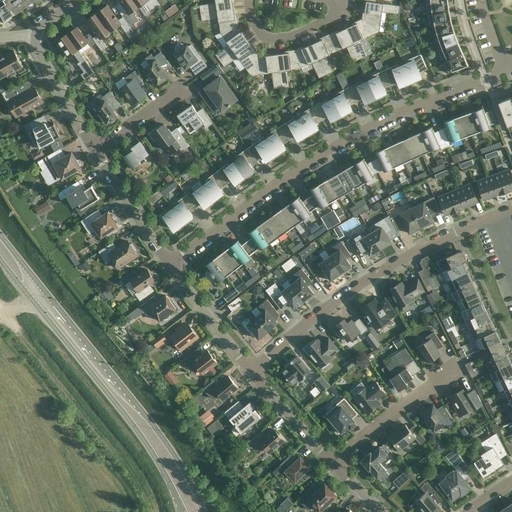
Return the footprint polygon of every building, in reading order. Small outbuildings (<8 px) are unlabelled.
[(0,0),(0,13),(1,15),(0,15),(0,16),(5,23),(12,18),(11,17),(14,14),(4,0),(0,0)] [(17,0),(4,0),(14,14),(23,8),(17,0)] [(122,15),(123,17),(130,26),(139,20),(135,15),(136,13),(134,11),(139,8),(133,0),(118,0),(127,11),(122,15)] [(151,12),(151,11),(160,5),(156,0),(133,0),(139,8),(145,16),(150,14),(151,12)] [(199,5),(200,13),(234,8),(232,0),(215,0),(216,3),(199,5)] [(446,0),(426,2),(428,15),(448,11),(449,11),(447,0),(446,0)] [(362,19),(379,32),(382,12),(399,14),(399,13),(405,14),(402,6),(400,6),(376,3),(366,1),(366,2),(365,12),(363,12),(362,19)] [(175,4),(166,10),(169,15),(178,10),(175,4)] [(123,17),(118,20),(108,5),(104,8),(102,7),(98,10),(98,12),(97,13),(111,32),(112,31),(114,32),(118,29),(117,27),(120,25),(126,33),(132,29),(130,26),(123,17)] [(218,19),(220,33),(239,25),(238,18),(236,19),(234,8),(200,13),(202,21),(218,19)] [(448,11),(428,15),(431,27),(450,22),(451,22),(449,11),(448,11)] [(97,13),(96,13),(95,12),(91,16),(91,17),(87,20),(98,35),(93,38),(96,43),(101,51),(107,47),(101,38),(104,36),(106,37),(111,34),(110,32),(111,32),(97,13)] [(361,59),(362,62),(369,59),(361,40),(379,32),(362,19),(355,22),(356,24),(346,28),(361,59)] [(450,22),(431,27),(434,39),(454,32),(451,22),(450,22)] [(241,33),(243,31),(239,25),(220,33),(229,45),(215,54),(220,61),(247,41),(241,33)] [(67,34),(78,50),(88,43),(91,47),(96,43),(93,38),(89,33),(84,37),(77,27),(67,34)] [(346,47),(353,62),(361,59),(346,28),(337,33),(336,31),(328,34),(336,52),(346,47)] [(458,43),(454,32),(434,39),(438,50),(458,43)] [(67,34),(57,41),(68,57),(73,53),(79,62),(78,63),(79,65),(79,64),(85,72),(81,75),(84,80),(94,73),(78,50),(67,34)] [(312,44),(328,79),(334,76),(332,72),(333,72),(326,56),(336,52),(328,34),(321,38),(322,40),(312,44)] [(254,50),(251,47),(247,41),(220,61),(224,67),(238,58),(250,75),(259,55),(255,49),(254,50)] [(458,43),(438,50),(443,62),(463,53),(460,48),(458,42),(458,43)] [(189,66),(196,75),(207,66),(191,45),(188,47),(187,45),(185,47),(183,43),(178,43),(175,45),(174,50),(177,53),(175,55),(185,69),(189,66)] [(322,77),(324,81),(328,79),(312,44),(302,49),(301,47),(295,50),(300,69),(312,63),(319,78),(322,77)] [(277,54),(282,88),(290,87),(287,70),(300,69),(295,50),(288,51),(288,53),(277,54)] [(0,59),(0,79),(6,76),(8,79),(16,74),(15,71),(23,67),(14,51),(0,59)] [(144,69),(155,85),(158,84),(160,85),(165,81),(165,79),(167,77),(164,72),(171,66),(161,52),(153,57),(151,54),(145,58),(150,65),(144,69)] [(463,53),(443,62),(448,73),(468,66),(463,53)] [(272,72),(274,89),(282,88),(277,54),(267,56),(266,54),(259,55),(250,75),(272,72)] [(404,65),(412,84),(419,81),(418,78),(421,77),(418,70),(426,67),(421,55),(408,60),(409,63),(404,65)] [(203,96),(212,108),(216,105),(220,111),(237,99),(220,75),(224,72),(218,64),(200,76),(206,85),(211,81),(212,83),(204,88),(208,93),(203,96)] [(403,84),(404,87),(412,84),(404,65),(399,68),(397,65),(385,70),(390,82),(397,79),(400,86),(403,84)] [(368,82),(377,100),(384,96),(383,94),(386,92),(383,86),(390,82),(385,70),(372,76),(373,79),(368,82)] [(124,77),(115,83),(119,90),(121,89),(131,103),(135,104),(138,101),(140,101),(144,99),(145,96),(146,96),(138,86),(143,82),(135,71),(125,78),(124,77)] [(368,101),(370,103),(377,100),(368,82),(363,84),(362,82),(349,88),(355,99),(362,96),(365,102),(368,101)] [(10,116),(14,117),(16,116),(17,117),(43,102),(34,87),(29,90),(25,83),(1,92),(7,103),(9,102),(11,107),(10,108),(8,112),(10,116)] [(333,99),(343,117),(350,113),(349,111),(352,109),(348,103),(355,99),(349,88),(337,94),(338,97),(333,99)] [(114,112),(121,106),(110,91),(103,97),(101,95),(99,95),(97,96),(96,97),(96,100),(97,101),(99,105),(95,108),(101,116),(101,118),(102,120),(103,121),(105,122),(107,124),(109,122),(110,122),(111,122),(112,122),(113,121),(114,120),(115,120),(115,118),(117,116),(114,112)] [(511,104),(511,102),(511,101),(511,98),(510,98),(501,102),(498,102),(507,127),(511,125),(511,104)] [(334,119),(336,121),(343,117),(333,99),(328,102),(327,100),(315,106),(321,117),(328,114),(332,120),(334,119)] [(177,115),(190,133),(203,124),(206,128),(213,123),(202,108),(197,112),(192,105),(177,115)] [(299,119),(310,136),(317,132),(315,129),(318,128),(314,121),(321,117),(315,106),(303,113),(304,116),(299,119)] [(473,112),(481,132),(490,128),(490,126),(496,123),(491,110),(485,112),(483,108),(473,112)] [(481,132),(473,112),(464,115),(471,135),(481,132)] [(471,135),(464,115),(454,119),(461,139),(471,135)] [(301,138),(303,140),(310,136),(299,119),(294,122),(293,119),(281,126),(288,137),(295,133),(298,139),(301,138)] [(440,130),(447,147),(453,144),(452,142),(461,139),(454,119),(444,122),(446,128),(440,130)] [(34,140),(38,147),(60,136),(54,124),(48,128),(45,123),(38,127),(34,120),(24,125),(32,141),(34,140)] [(168,145),(173,152),(179,148),(182,152),(190,146),(177,128),(171,132),(169,129),(168,129),(164,124),(156,130),(155,128),(148,133),(154,142),(156,141),(163,149),(168,145)] [(266,140),(277,157),(284,152),(283,150),(285,148),(281,142),(288,137),(281,126),(269,134),(271,137),(266,140)] [(422,132),(431,151),(440,147),(441,149),(447,147),(440,130),(434,133),(432,127),(422,132)] [(431,151),(422,132),(413,136),(422,155),(431,151)] [(422,155),(413,136),(404,140),(412,159),(422,155)] [(269,159),(271,161),(277,157),(266,140),(261,143),(260,141),(248,149),(256,159),(262,154),(266,161),(269,159)] [(412,159),(404,140),(394,144),(403,163),(412,159)] [(125,156),(133,169),(140,164),(141,165),(146,161),(144,157),(148,154),(140,142),(133,147),(132,146),(127,150),(129,153),(125,156)] [(403,163),(394,144),(385,148),(394,168),(403,163)] [(372,161),(378,172),(383,170),(384,172),(394,168),(385,148),(375,153),(378,158),(372,161)] [(234,163),(246,179),(253,174),(251,172),(254,170),(249,164),(256,159),(248,149),(237,157),(239,159),(234,163)] [(48,168),(56,181),(62,178),(63,179),(81,168),(80,167),(80,166),(81,165),(81,164),(81,162),(80,161),(80,160),(79,160),(78,160),(76,160),(72,153),(62,159),(57,151),(38,162),(43,171),(48,168)] [(355,164),(365,182),(374,177),(373,175),(378,172),(372,161),(367,164),(364,159),(355,164)] [(238,181),(240,184),(246,179),(234,163),(230,166),(228,164),(217,172),(225,182),(231,178),(236,183),(238,181)] [(365,182),(355,164),(346,169),(356,188),(365,182)] [(356,188),(346,169),(337,174),(348,193),(356,188)] [(499,173),(505,192),(511,190),(511,189),(511,175),(510,169),(499,173)] [(204,186),(216,202),(222,197),(221,195),(223,193),(219,187),(225,182),(217,172),(206,180),(208,183),(204,186)] [(488,177),(495,196),(499,194),(499,195),(505,192),(499,173),(488,177)] [(348,193),(337,174),(328,179),(339,198),(348,193)] [(484,200),(495,196),(488,177),(477,181),(484,200)] [(339,198),(328,179),(319,184),(330,203),(339,198)] [(308,198),(315,209),(316,211),(330,203),(319,184),(310,190),(313,195),(308,198)] [(470,184),(459,188),(467,206),(478,202),(470,184)] [(74,206),(81,216),(83,213),(94,202),(99,199),(92,186),(84,191),(81,187),(75,191),(72,185),(57,194),(61,200),(68,196),(74,206)] [(208,205),(209,207),(216,202),(204,186),(199,190),(197,187),(187,195),(194,206),(201,201),(205,207),(208,205)] [(449,193),(457,211),(463,209),(463,208),(467,206),(459,188),(449,193)] [(152,204),(163,196),(159,190),(148,199),(152,204)] [(438,197),(446,215),(450,213),(451,214),(457,211),(449,193),(438,197)] [(173,209),(185,225),(192,220),(190,218),(193,216),(188,210),(194,206),(187,195),(176,204),(178,206),(173,209)] [(290,203),(303,220),(311,214),(310,212),(315,209),(308,198),(303,202),(299,197),(290,203)] [(384,206),(390,203),(388,197),(381,201),(384,206)] [(412,208),(421,228),(423,227),(425,227),(431,225),(431,223),(433,222),(430,214),(433,212),(434,214),(440,211),(434,197),(412,208)] [(303,220),(290,203),(282,209),(295,226),(303,220)] [(34,208),(33,209),(37,217),(39,216),(41,215),(39,205),(34,208)] [(349,209),(354,217),(360,213),(357,209),(355,205),(349,209)] [(335,212),(341,221),(346,218),(341,208),(335,212)] [(406,226),(409,233),(412,232),(414,233),(419,230),(420,228),(421,228),(412,208),(390,218),(395,228),(397,232),(403,229),(402,228),(406,226)] [(177,228),(179,230),(185,225),(173,209),(169,213),(167,211),(160,216),(168,226),(170,224),(174,230),(177,228)] [(295,226),(282,209),(274,215),(286,232),(295,226)] [(99,234),(101,237),(106,234),(107,236),(114,232),(113,230),(118,226),(116,223),(111,215),(110,215),(108,212),(101,216),(98,210),(96,212),(96,211),(81,221),(90,234),(94,231),(97,236),(99,234)] [(286,232),(274,215),(266,221),(278,238),(286,232)] [(395,228),(390,218),(389,216),(368,228),(371,233),(381,249),(391,243),(386,233),(395,228)] [(278,238),(266,221),(257,227),(270,244),(278,238)] [(337,226),(333,229),(340,237),(344,234),(337,226)] [(247,241),(254,252),(259,248),(261,250),(270,244),(257,227),(249,233),(252,238),(247,241)] [(370,256),(381,249),(371,233),(365,236),(362,231),(347,240),(352,247),(357,255),(366,249),(370,256)] [(132,243),(130,245),(128,241),(117,248),(113,242),(99,252),(107,264),(112,260),(118,268),(137,256),(135,253),(137,251),(132,243)] [(238,241),(230,247),(234,252),(243,264),(244,263),(248,268),(255,262),(251,258),(249,256),(254,252),(247,241),(242,245),(238,241)] [(330,257),(341,274),(352,267),(345,257),(350,254),(341,241),(332,248),(336,252),(330,257)] [(243,264),(230,247),(222,253),(235,270),(243,264)] [(462,251),(461,251),(460,251),(458,251),(457,252),(437,262),(442,272),(468,260),(468,259),(467,260),(465,254),(464,253),(463,252),(462,251)] [(235,270),(222,253),(213,260),(226,276),(235,270)] [(324,271),(331,281),(341,274),(330,257),(323,261),(320,256),(311,262),(320,274),(324,271)] [(418,272),(423,281),(428,279),(424,270),(427,268),(428,256),(421,259),(420,264),(423,269),(418,272)] [(215,279),(218,283),(226,276),(213,260),(205,266),(208,270),(206,271),(206,272),(205,273),(205,274),(205,275),(205,276),(205,277),(206,279),(207,280),(208,280),(209,281),(210,281),(212,281),(213,281),(214,280),(215,279)] [(447,282),(452,279),(468,272),(463,262),(469,260),(468,260),(442,272),(447,282)] [(135,294),(140,300),(153,291),(149,285),(156,280),(152,275),(151,275),(147,269),(131,281),(138,292),(135,294)] [(291,285),(304,301),(314,293),(306,284),(311,280),(302,269),(293,275),(297,280),(291,285)] [(472,282),(468,272),(452,279),(457,289),(472,282)] [(256,281),(253,277),(245,283),(247,287),(256,281)] [(402,282),(389,289),(400,308),(413,301),(412,299),(424,291),(418,279),(405,287),(402,282)] [(426,287),(431,284),(428,279),(423,281),(426,287)] [(275,283),(266,290),(281,310),(286,306),(283,302),(286,299),(289,303),(294,309),(304,301),(298,294),(291,285),(287,280),(281,285),(281,284),(278,287),(275,283)] [(456,301),(461,299),(477,291),(472,282),(457,289),(451,292),(456,301)] [(247,287),(245,283),(237,289),(239,293),(247,287)] [(223,297),(227,302),(239,293),(237,289),(236,290),(235,288),(223,297)] [(482,301),(477,291),(461,299),(466,309),(482,301)] [(154,296),(139,307),(144,313),(145,312),(146,314),(147,315),(149,316),(152,316),(154,316),(155,315),(160,321),(163,318),(164,320),(167,319),(169,318),(170,316),(169,314),(176,309),(166,296),(158,302),(154,296)] [(232,312),(244,303),(239,297),(228,306),(232,312)] [(362,307),(376,329),(389,320),(389,319),(396,314),(385,299),(378,303),(375,299),(362,307)] [(274,318),(279,314),(266,300),(259,306),(259,310),(261,312),(256,317),(268,331),(278,323),(274,318)] [(482,301),(466,309),(460,311),(465,321),(486,311),(482,301)] [(465,321),(470,331),(491,321),(486,311),(465,321)] [(130,313),(123,318),(127,323),(134,318),(130,313)] [(259,339),(268,331),(256,317),(251,321),(249,319),(246,319),(241,323),(248,332),(251,330),(259,339)] [(343,335),(348,341),(360,332),(361,334),(367,330),(359,318),(354,323),(352,320),(347,323),(344,319),(337,325),(336,324),(331,327),(333,329),(340,338),(343,335)] [(470,331),(474,340),(496,330),(491,321),(470,331)] [(172,337),(181,349),(197,337),(191,329),(188,331),(183,324),(177,329),(178,331),(172,337)] [(474,340),(479,350),(484,348),(489,346),(500,340),(496,330),(474,340)] [(429,362),(430,364),(435,360),(434,359),(441,355),(437,349),(443,346),(434,332),(426,337),(428,341),(418,347),(428,363),(429,362)] [(162,333),(152,342),(157,348),(168,340),(162,333)] [(311,355),(321,368),(333,358),(332,356),(339,350),(329,338),(322,344),(318,339),(312,344),(311,342),(303,349),(309,357),(311,355)] [(506,344),(505,344),(504,344),(502,345),(491,351),(491,352),(492,351),(495,358),(490,360),(490,361),(511,351),(511,350),(511,351),(509,347),(508,346),(507,345),(506,345),(506,344)] [(198,368),(203,374),(218,363),(214,359),(215,359),(216,356),(213,353),(211,353),(210,354),(207,350),(202,353),(198,348),(184,360),(191,369),(195,370),(198,368)] [(395,364),(390,368),(395,376),(390,379),(397,389),(402,386),(403,388),(407,385),(406,383),(413,378),(412,375),(420,370),(413,360),(405,348),(390,358),(395,364)] [(485,363),(490,373),(511,363),(507,353),(511,351),(490,361),(485,363)] [(282,373),(292,384),(297,379),(299,382),(311,372),(297,356),(286,366),(288,368),(282,373)] [(348,371),(355,365),(350,359),(343,365),(348,371)] [(490,373),(494,383),(500,380),(511,374),(511,364),(511,363),(490,373)] [(166,375),(164,376),(167,380),(174,375),(170,371),(166,375)] [(505,390),(511,386),(511,374),(500,380),(505,390)] [(219,395),(223,400),(238,388),(228,376),(218,385),(214,380),(203,389),(211,399),(214,399),(219,395)] [(323,392),(329,386),(321,376),(314,382),(323,392)] [(353,396),(367,414),(380,404),(376,400),(385,393),(376,382),(368,389),(366,386),(353,396)] [(452,396),(457,413),(475,407),(474,407),(482,405),(474,389),(466,394),(463,389),(452,396)] [(332,427),(337,434),(340,431),(341,433),(348,427),(350,429),(355,424),(353,422),(354,421),(349,415),(354,411),(344,398),(335,406),(338,410),(329,418),(334,425),(332,427)] [(250,402),(244,407),(239,401),(224,413),(228,417),(231,415),(232,417),(229,419),(241,434),(261,418),(253,409),(254,407),(250,402)] [(431,427),(434,431),(445,423),(448,427),(455,423),(443,405),(437,410),(433,405),(421,413),(427,421),(425,423),(429,428),(431,427)] [(200,417),(199,418),(205,425),(206,425),(213,419),(207,412),(200,417)] [(390,439),(399,450),(415,438),(420,444),(426,440),(415,425),(409,429),(405,425),(396,432),(397,433),(390,439)] [(279,444),(284,441),(274,429),(266,436),(261,431),(251,440),(256,446),(260,442),(270,453),(274,449),(276,450),(280,447),(279,444)] [(474,462),(483,477),(493,471),(491,469),(494,467),(495,469),(503,464),(500,458),(507,454),(496,433),(481,443),(486,451),(481,455),(482,457),(474,462)] [(378,477),(382,481),(389,475),(385,471),(386,470),(379,462),(387,455),(386,454),(390,451),(384,444),(380,447),(380,446),(371,453),(370,452),(369,454),(363,459),(361,461),(362,462),(368,468),(368,469),(369,470),(370,469),(377,478),(378,477)] [(440,483),(453,500),(460,494),(461,495),(468,490),(467,489),(470,487),(464,479),(473,473),(453,446),(444,454),(456,470),(454,471),(453,470),(446,475),(447,477),(440,483)] [(294,479),(295,480),(296,479),(297,480),(302,475),(301,475),(309,468),(307,466),(307,465),(303,460),(302,461),(300,458),(296,463),(290,456),(281,464),(272,472),(276,477),(285,468),(287,471),(288,473),(287,473),(294,480),(294,479)] [(397,487),(409,479),(403,472),(392,480),(397,487)] [(420,511),(422,510),(423,511),(435,511),(439,508),(437,505),(443,499),(427,482),(420,487),(425,493),(414,502),(417,505),(415,506),(419,511),(420,511)] [(313,505),(320,511),(336,496),(325,484),(317,492),(312,486),(298,500),(308,510),(313,505)]
